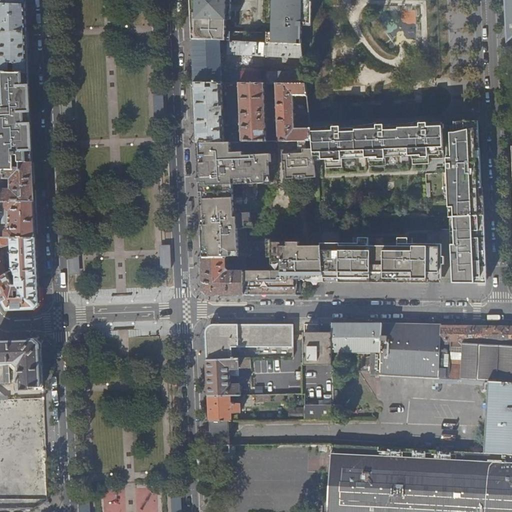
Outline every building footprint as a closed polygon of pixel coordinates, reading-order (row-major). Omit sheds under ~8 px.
[(312,23),(312,20),(312,0),(273,0),(273,22),(275,22),(274,27),(272,27),(272,33),(226,30),(227,18),(231,18),(232,10),(230,10),(230,5),(232,5),(232,0),(191,0),(193,39),(301,45),(302,22),(312,23)] [(0,30),(27,32),(26,5),(8,4),(0,3),(0,13),(1,14),(0,21),(0,30)] [(27,32),(0,30),(0,71),(29,73),(27,32)] [(193,39),(195,83),(223,83),(240,83),(264,83),(277,83),(305,83),(305,78),(304,73),(222,72),(221,54),(227,54),(228,55),(298,58),(303,58),(301,45),(193,39)] [(0,170),(16,171),(16,163),(33,162),(29,73),(0,71),(0,94),(0,100),(0,99),(0,170)] [(195,83),(197,142),(225,142),(223,83),(195,83)] [(264,83),(240,83),(242,141),(264,141),(267,141),(264,83)] [(311,140),(310,128),(294,129),(293,96),(307,96),(305,83),(277,83),(279,141),(311,140)] [(165,118),(164,96),(154,96),(155,119),(165,118)] [(72,100),(62,100),(63,123),(73,123),(72,100)] [(311,140),(313,159),(326,159),(326,168),(343,167),(343,158),(370,157),(370,166),(386,165),(385,156),(413,155),(413,164),(430,163),(429,154),(440,154),(440,150),(444,150),(443,121),(310,128),(311,140)] [(455,215),(485,215),(484,195),(482,195),(479,123),(455,124),(455,132),(451,132),(452,158),(447,158),(448,215),(455,215)] [(229,129),(229,142),(231,142),(238,142),(238,129),(229,129)] [(270,141),(267,141),(264,141),(242,141),(241,141),(241,153),(231,154),(231,142),(229,142),(225,142),(197,142),(200,200),(201,200),(203,257),(226,257),(271,257),(271,271),(229,271),(232,294),(297,295),(297,289),(298,289),(298,277),(301,278),(310,282),(311,282),(323,282),(320,245),(299,245),(299,241),(246,241),(246,222),(251,222),(251,205),(253,203),(257,196),(258,183),(277,183),(278,170),(282,170),(283,179),(314,176),(313,159),(311,140),(279,141),(277,141),(278,152),(270,152),(270,141)] [(34,191),(33,162),(16,163),(16,171),(0,170),(0,184),(12,185),(12,189),(2,189),(2,190),(0,190),(0,200),(35,201),(34,191)] [(0,217),(2,217),(2,223),(6,223),(7,237),(36,238),(36,235),(35,201),(0,200),(0,217)] [(486,236),(485,215),(455,215),(455,229),(451,229),(454,283),(486,283),(484,236),(486,236)] [(0,237),(0,296),(8,310),(35,309),(39,304),(38,257),(37,252),(36,238),(7,237),(0,237)] [(171,268),(170,245),(160,246),(161,268),(171,268)] [(323,282),(442,282),(442,246),(320,245),(323,282)] [(78,251),(68,252),(69,275),(79,274),(78,251)] [(203,257),(202,257),(204,289),(208,294),(232,294),(229,271),(226,275),(223,272),(227,268),(226,257),(203,257)] [(443,322),(386,322),(387,348),(384,376),(440,381),(442,341),(443,322)] [(511,324),(443,322),(442,341),(511,343),(511,324)] [(383,324),(331,323),(332,333),(332,351),(342,352),(383,354),(383,324)] [(207,360),(233,359),(232,352),(232,348),(248,348),(257,348),(281,348),(293,348),(292,325),(215,325),(210,330),(206,334),(206,344),(207,353),(207,360)] [(332,333),(304,333),(304,365),(333,365),(332,351),(332,333)] [(36,339),(0,339),(0,381),(9,382),(9,364),(15,364),(18,367),(19,390),(32,390),(32,388),(44,387),(42,344),(36,339)] [(511,346),(463,343),(461,379),(490,382),(511,383),(511,346)] [(257,348),(257,358),(281,357),(281,348),(257,348)] [(250,359),(233,359),(207,360),(208,378),(209,397),(230,396),(241,396),(240,386),(230,386),(229,369),(250,368),(250,359)] [(511,383),(490,382),(485,454),(511,455),(511,383)] [(0,396),(4,400),(8,400),(8,396),(7,396),(0,390),(0,396)] [(303,402),(302,395),(257,396),(257,400),(257,403),(303,402)] [(230,396),(209,397),(209,409),(210,421),(228,421),(238,421),(238,417),(231,417),(231,413),(240,413),(240,404),(231,404),(230,396)] [(333,405),(305,405),(305,420),(333,419),(333,405)] [(288,408),(288,420),(304,420),(303,408),(288,408)] [(228,421),(210,421),(210,434),(229,445),(228,421)] [(511,511),(511,455),(485,454),(333,446),(328,511),(511,511)] [(182,511),(181,497),(171,497),(171,511),(182,511)] [(90,511),(90,501),(80,501),(80,511),(90,511)]
